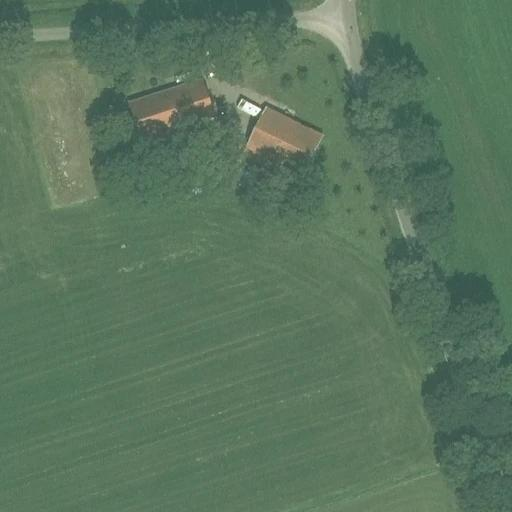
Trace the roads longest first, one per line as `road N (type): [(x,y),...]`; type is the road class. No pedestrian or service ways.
road 1 (unclassified): [(495,511),(338,17)]
road 2 (unclassified): [(338,17),(0,41)]
